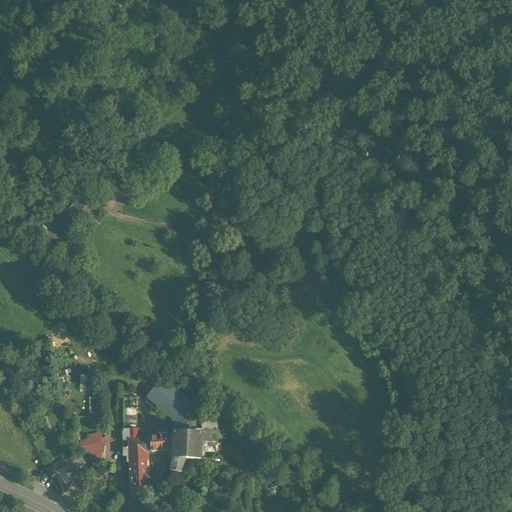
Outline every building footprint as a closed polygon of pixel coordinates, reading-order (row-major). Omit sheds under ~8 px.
[(88,197),(64,220),(74,230),(98,206),(88,197)] [(192,405),(163,379),(148,397),(147,397),(173,419),(173,436),(176,435),(188,434),(192,405)] [(137,398),(123,398),(124,431),(139,429),(137,398)] [(218,425),(203,414),(203,433),(202,443),(216,444),(218,425)] [(139,429),(124,431),(124,441),(130,441),(130,440),(139,439),(139,429)] [(159,437),(139,439),(139,452),(140,453),(148,452),(175,450),(176,435),(173,436),(168,436),(168,431),(159,432),(159,437)] [(203,433),(188,434),(186,459),(201,460),(202,443),(203,433)] [(176,435),(175,450),(175,459),(186,459),(188,434),(176,435)] [(101,437),(80,443),(83,453),(104,453),(104,447),(100,444),(101,437)] [(139,439),(130,440),(130,441),(130,454),(139,452),(139,439)] [(139,452),(130,454),(131,477),(140,477),(140,453),(139,452)] [(140,477),(149,477),(148,452),(140,453),(140,477)] [(82,454),(65,462),(70,473),(75,470),(75,468),(85,465),(82,454)] [(186,459),(175,459),(172,471),(181,473),(186,459)] [(68,492),(60,478),(70,473),(65,462),(48,470),(61,495),(68,492)] [(87,470),(80,473),(84,482),(88,479),(88,473),(87,470)] [(76,471),(70,474),(72,478),(70,479),(75,487),(80,484),(76,471)] [(150,492),(149,477),(140,477),(131,477),(132,496),(150,496),(150,492)]
